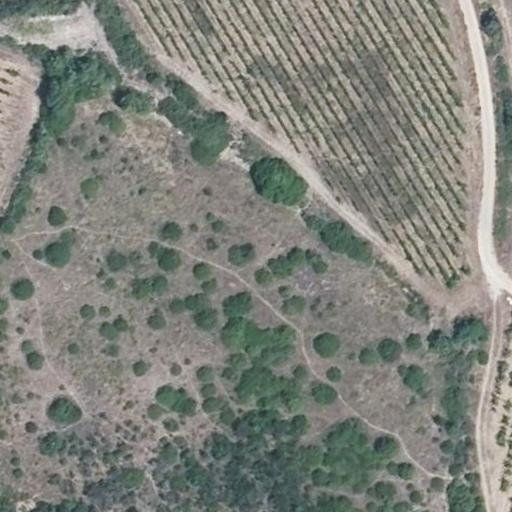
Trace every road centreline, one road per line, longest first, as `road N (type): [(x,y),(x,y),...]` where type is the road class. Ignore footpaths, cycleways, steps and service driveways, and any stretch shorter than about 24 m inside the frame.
road 1 (track): [(465,0),(487,93),(491,258)]
road 2 (track): [(491,258),(496,511)]
